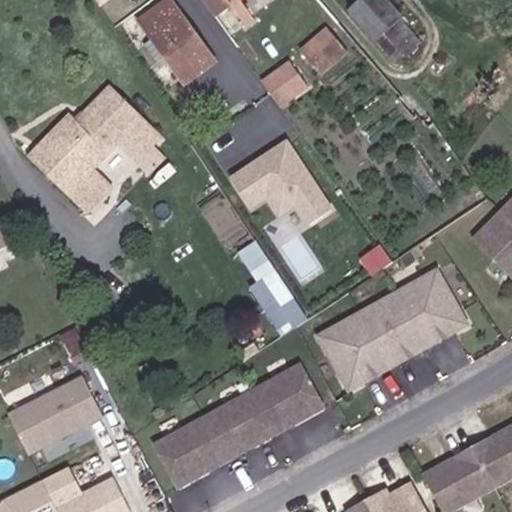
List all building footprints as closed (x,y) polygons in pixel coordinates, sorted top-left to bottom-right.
[(94,0),(100,8),(111,0),(94,0)] [(167,0),(139,20),(152,38),(165,54),(186,84),(217,61),(170,0),(167,0)] [(235,11),(247,26),(255,21),(240,0),(203,0),(220,22),(235,11)] [(361,0),(349,11),(376,41),(400,20),(403,17),(388,0),(361,0)] [(400,20),(376,41),(396,62),(419,42),(400,20)] [(320,75),(347,52),(328,29),(301,52),(320,75)] [(165,54),(152,38),(144,45),(156,62),(165,54)] [(310,91),(291,64),(265,84),(284,110),(310,91)] [(81,125),(78,122),(70,115),(29,159),(86,213),(112,185),(93,167),(128,133),(146,152),(161,136),(111,87),(85,115),(88,118),(81,125)] [(232,116),(243,127),(257,113),(247,102),(232,116)] [(85,115),(78,122),(81,125),(88,118),(85,115)] [(287,137),(228,177),(248,212),(264,201),(279,220),(296,209),(311,226),(334,209),(287,137)] [(511,229),(504,220),(481,242),(511,273),(511,229)] [(0,228),(0,250),(9,246),(0,228)] [(331,245),(338,257),(355,243),(347,232),(331,245)] [(282,335),(310,320),(265,236),(241,249),(259,281),(255,283),(282,335)] [(472,327),(443,272),(323,334),(351,390),(472,327)] [(325,406),(301,363),(156,443),(180,486),(325,406)] [(105,418),(85,379),(10,418),(30,457),(59,442),(55,434),(85,419),(89,427),(105,418)] [(59,442),(89,427),(85,419),(55,434),(59,442)] [(426,474),(447,511),(451,511),(488,491),(511,478),(511,427),(495,437),(496,441),(460,460),(457,456),(426,474)] [(430,511),(413,483),(387,498),(383,492),(355,509),(357,511),(430,511)] [(58,511),(45,485),(6,505),(1,511),(58,511)]
